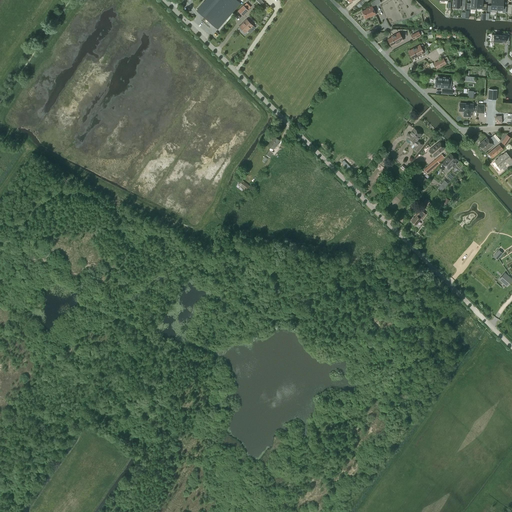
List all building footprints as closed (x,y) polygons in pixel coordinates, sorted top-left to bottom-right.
[(218,29),(240,3),(237,0),(205,0),(197,10),(218,29)] [(453,0),(453,7),(460,7),(459,10),(463,10),(463,4),(460,3),(460,0),(453,0)] [(467,3),(467,9),(476,10),(476,8),(476,0),(470,0),(470,3),(467,3)] [(476,0),(476,8),(482,9),(482,10),(486,10),(486,4),(482,4),(482,0),(476,0)] [(488,5),(487,11),(497,12),(497,10),(497,0),(491,0),(491,6),(488,5)] [(497,0),(497,10),(502,10),(502,13),(506,13),(506,6),(503,6),(503,0),(497,0)] [(243,5),(237,11),(243,16),(248,10),(243,5)] [(370,17),(376,15),(372,7),(372,6),(366,8),(367,9),(362,11),(365,19),(370,17)] [(253,30),(250,28),(253,25),(247,19),(239,27),(245,33),(248,30),(250,33),(253,30)] [(413,39),(421,35),(418,31),(411,35),(413,39)] [(395,44),(403,40),(399,32),(391,36),(391,37),(388,39),(391,45),(395,43),(395,44)] [(491,34),(491,41),(505,42),(508,42),(509,34),(502,33),(502,35),(491,34)] [(408,51),(412,59),(424,53),(423,51),(425,49),(422,44),(420,45),(408,51)] [(445,63),(443,58),(434,63),(437,68),(445,63)] [(451,80),(449,80),(449,78),(437,77),(437,79),(435,79),(435,83),(436,84),(436,86),(445,87),(444,89),(442,89),(442,92),(452,93),(452,89),(449,89),(449,87),(451,87),(451,80)] [(489,89),(488,99),(496,99),(497,90),(489,89)] [(459,111),(463,111),(463,116),(470,116),(471,112),(473,112),(473,110),(477,111),(477,112),(484,113),(484,105),(477,104),(477,106),(473,106),(473,104),(460,103),(459,111)] [(418,141),(418,142),(416,140),(421,134),(419,133),(419,132),(417,130),(416,130),(414,129),(410,134),(409,134),(408,133),(407,134),(406,135),(407,137),(407,138),(414,143),(416,144),(413,148),(417,151),(422,145),(418,141)] [(501,142),(505,145),(511,138),(507,135),(501,142)] [(274,152),(272,151),(280,140),(274,136),(268,145),(271,147),(269,149),(270,150),(267,155),(270,157),(274,152)] [(493,146),(498,142),(493,136),(488,139),(487,138),(479,144),(480,146),(480,147),(481,148),(482,149),(483,150),(485,152),(493,145),(493,146)] [(431,148),(428,151),(433,157),(444,148),(439,142),(431,148)] [(488,153),(489,154),(488,155),(490,157),(491,157),(492,158),(503,149),(500,145),(495,148),(488,153)] [(497,166),(500,170),(505,166),(504,166),(511,159),(506,152),(502,155),(502,154),(498,157),(498,158),(495,161),(497,165),(497,166)] [(450,153),(441,162),(448,169),(457,159),(450,153)] [(426,167),(423,164),(421,166),(423,169),(427,174),(439,163),(438,162),(439,161),(439,162),(442,160),(442,159),(444,157),(441,154),(426,167)] [(344,160),(341,162),(349,170),(351,172),(352,171),(350,169),(351,168),(344,160)] [(421,187),(427,180),(417,171),(411,179),(421,187)] [(395,178),(388,173),(385,176),(387,178),(385,179),(386,181),(387,181),(385,183),(389,186),(395,178)] [(247,191),(251,187),(241,179),(235,186),(242,192),(244,189),(247,191)] [(448,183),(444,180),(438,188),(441,191),(448,183)] [(421,220),(426,214),(421,209),(411,222),(416,225),(421,219),(421,220)] [(505,274),(500,279),(507,286),(511,280),(505,274)]
